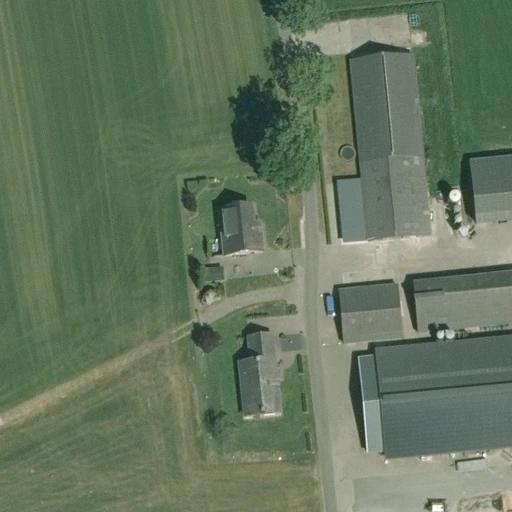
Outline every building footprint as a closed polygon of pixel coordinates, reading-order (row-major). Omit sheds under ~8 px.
[(429,238),(412,59),(351,65),(368,244),(429,238)] [(475,226),(511,222),(511,161),(469,166),(475,226)] [(260,224),(254,225),(252,210),(220,213),(225,259),(263,255),(260,224)] [(417,335),(511,324),(511,276),(412,287),(417,335)] [(397,289),(338,295),(343,346),(374,343),(402,340),(397,289)] [(280,416),(272,338),(249,341),(251,364),(240,365),(246,420),(280,416)] [(376,362),(358,363),(367,453),(384,452),(384,457),(509,445),(511,444),(511,345),(499,347),(404,355),(375,358),(375,359),(376,362)]
